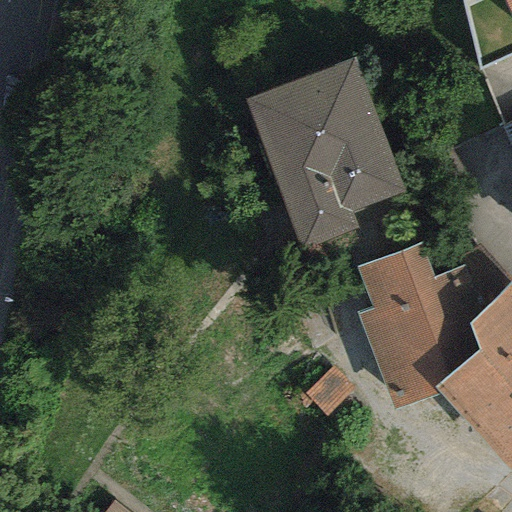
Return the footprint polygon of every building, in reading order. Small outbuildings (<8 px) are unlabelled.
[(511,0),(500,0),(511,25),(511,0)] [(401,194),(352,62),(243,102),(298,250),(357,228),(352,213),(401,194)] [(420,242),(353,268),(370,308),(353,314),(391,410),(440,398),(432,388),(478,349),(466,325),(482,311),(461,266),(432,277),(420,242)] [(511,285),(510,284),(482,311),(466,325),(478,349),(432,388),(440,398),(511,475),(511,285)] [(330,367),(302,394),(325,418),(353,390),(330,367)] [(141,511),(117,496),(106,511),(141,511)]
